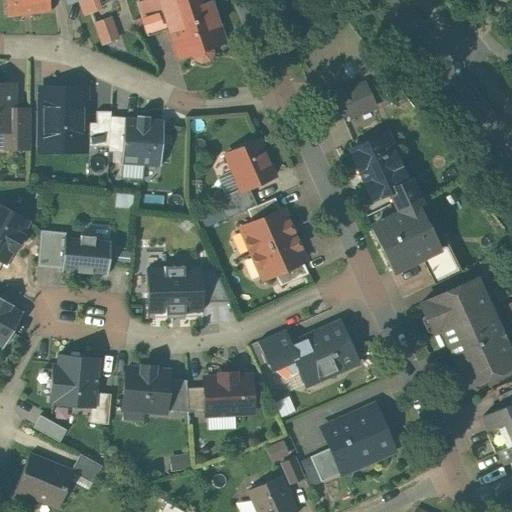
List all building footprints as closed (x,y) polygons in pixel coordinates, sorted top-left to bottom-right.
[(46,0),(4,0),(6,14),(48,9),(46,0)] [(77,0),(83,14),(99,8),(95,0),(77,0)] [(130,16),(122,0),(118,0),(112,3),(120,21),(130,16)] [(223,42),(209,0),(157,0),(177,57),(223,42)] [(113,13),(95,20),(104,43),(122,36),(113,13)] [(363,83),(342,92),(340,88),(318,99),(328,121),(348,111),(350,115),(373,105),(363,83)] [(11,85),(0,85),(0,129),(3,129),(11,129),(11,111),(11,85)] [(84,88),(41,88),(41,140),(60,140),(60,150),(84,150),(83,147),(84,123),(84,88)] [(27,111),(11,111),(11,129),(3,129),(3,147),(27,147),(27,111)] [(83,147),(107,147),(108,139),(110,116),(110,111),(96,111),(96,123),(84,123),(83,147)] [(147,116),(135,115),(135,118),(123,117),(121,140),(120,152),(119,163),(158,166),(162,120),(147,119),(147,116)] [(123,117),(110,116),(108,139),(121,140),(123,117)] [(395,157),(385,136),(349,153),(370,199),(387,191),(397,213),(397,214),(416,205),(420,203),(409,179),(405,181),(394,158),(395,157)] [(121,140),(108,139),(107,147),(107,151),(120,152),(121,140)] [(273,175),(257,140),(224,154),(239,189),(239,190),(247,186),(273,175)] [(239,189),(215,199),(224,218),(244,209),(255,205),(247,186),(239,190),(239,189)] [(255,205),(244,209),(250,222),(279,210),(273,197),(255,205)] [(416,205),(397,214),(397,213),(369,227),(391,270),(437,247),(416,205)] [(0,259),(2,260),(4,261),(11,248),(14,249),(21,236),(19,234),(26,221),(0,206),(0,259)] [(250,222),(239,227),(250,252),(292,234),(281,209),(279,210),(250,222)] [(36,266),(60,268),(63,237),(65,237),(65,232),(40,230),(36,266)] [(292,234),(250,252),(261,277),(272,273),(301,260),(303,259),(292,234)] [(60,268),(60,270),(90,273),(90,272),(107,273),(110,241),(93,239),(94,236),(80,235),(79,238),(65,237),(63,237),(60,268)] [(447,247),(421,260),(433,283),(459,270),(447,247)] [(301,260),(272,273),(278,286),(307,273),(301,260)] [(201,267),(146,268),(147,312),(202,311),(201,267)] [(488,306),(474,277),(456,285),(457,286),(426,300),(418,304),(423,316),(425,315),(431,329),(429,330),(430,332),(439,328),(440,331),(442,330),(448,343),(446,344),(457,368),(459,368),(465,381),(463,382),(465,387),(511,365),(511,362),(511,363),(506,351),(508,351),(502,338),(500,339),(496,332),(499,331),(493,318),(491,319),(486,307),(488,306)] [(0,346),(1,347),(21,311),(10,305),(11,304),(0,297),(0,346)] [(288,343),(287,343),(290,351),(297,368),(305,384),(355,361),(338,321),(288,343)] [(282,329),(256,341),(266,361),(290,351),(287,343),(288,343),(282,329)] [(290,351),(266,361),(269,368),(291,374),(291,371),(297,368),(290,351)] [(97,368),(53,363),(49,401),(74,404),(93,406),(97,368)] [(139,369),(125,368),(121,403),(142,405),(142,409),(163,411),(164,409),(167,378),(167,371),(152,370),(153,366),(140,365),(139,369)] [(233,372),(217,373),(218,377),(202,377),(204,410),(204,414),(250,411),(248,375),(233,376),(233,372)] [(184,379),(167,378),(164,409),(186,411),(185,387),(184,379)] [(202,386),(185,387),(186,411),(204,410),(202,386)] [(511,388),(495,395),(501,408),(511,403),(511,388)] [(74,404),(49,401),(48,413),(73,416),(74,404)] [(511,403),(501,408),(482,417),(503,463),(511,459),(511,403)] [(374,405),(319,428),(327,448),(338,472),(393,448),(374,405)] [(35,425),(62,438),(68,425),(41,412),(35,425)] [(327,448),(309,456),(320,480),(338,472),(327,448)] [(100,465),(79,453),(72,466),(93,478),(100,465)] [(70,471),(29,454),(15,489),(56,506),(70,471)] [(295,511),(279,476),(247,490),(257,511),(295,511)]
